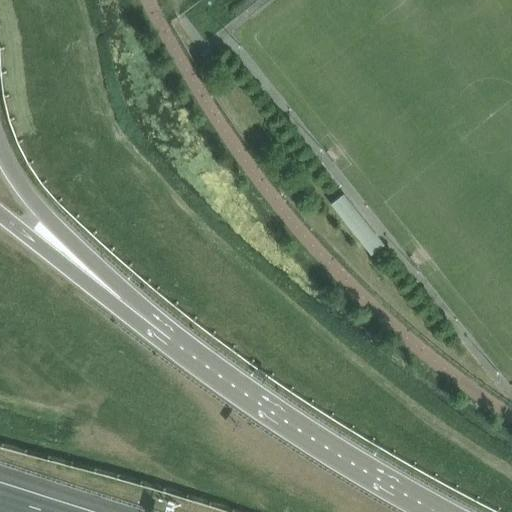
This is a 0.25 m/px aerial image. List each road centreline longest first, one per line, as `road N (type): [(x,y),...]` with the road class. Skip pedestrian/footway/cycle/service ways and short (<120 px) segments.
road 1 (motorway): [(420,511),(165,345)]
road 2 (motorway): [(165,345),(133,299),(27,194),(0,150)]
road 3 (motorway): [(165,345),(0,214)]
